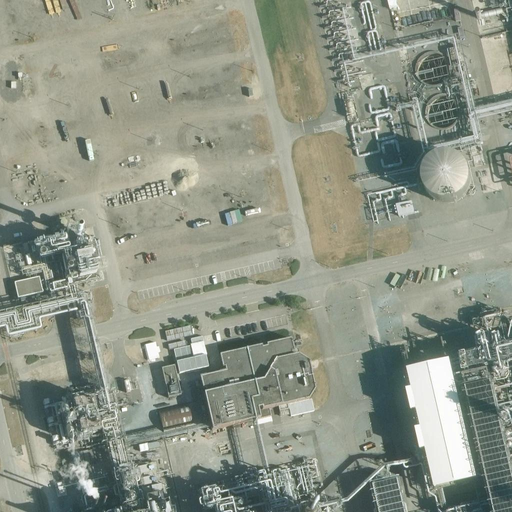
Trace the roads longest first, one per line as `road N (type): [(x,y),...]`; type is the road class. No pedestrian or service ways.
road 1 (unknown): [(296,219),(147,251),(128,263),(115,291),(301,242)]
road 2 (unknown): [(0,58),(247,0)]
road 3 (unknown): [(278,142),(337,122),(312,0)]
road 4 (unknown): [(310,282),(341,411),(388,400)]
